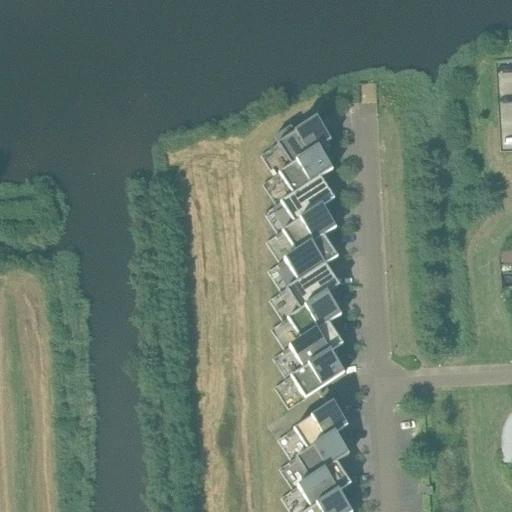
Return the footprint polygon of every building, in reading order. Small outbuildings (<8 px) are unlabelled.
[(317,121),(296,135),(291,128),(275,139),(279,145),(278,147),(291,168),(292,168),(316,153),(319,152),(332,143),(317,121)] [(292,168),(291,168),(279,176),(293,197),(317,182),(318,183),(321,181),(333,173),(319,152),(316,153),(292,168)] [(293,197),(281,205),(295,226),(295,227),(319,211),(319,212),(322,210),(335,202),(321,181),(318,183),(317,182),(293,197)] [(295,227),(295,226),(282,234),(296,255),(297,256),(321,240),(321,241),(324,239),(336,231),(322,210),(319,212),(319,211),(295,227)] [(297,256),(296,255),(284,263),(298,284),(298,285),(322,269),(323,270),(326,268),(338,260),(324,239),(321,241),(321,240),(297,256)] [(511,260),(511,251),(502,252),(503,264),(511,263),(511,260)] [(298,285),(298,284),(286,292),(299,313),(300,314),(324,298),(324,299),(327,297),(339,289),(326,268),(323,270),(322,269),(298,285)] [(300,314),(299,313),(287,321),(301,342),(301,343),(325,327),(326,328),(329,326),(341,318),(327,297),(324,299),(324,298),(300,314)] [(301,343),(301,342),(289,350),(303,371),(303,372),(327,356),(327,357),(330,355),(343,347),(329,326),(326,328),(325,327),(301,343)] [(303,372),(303,371),(290,379),(305,402),(344,376),(330,355),(327,357),(327,356),(303,372)] [(347,428),(333,407),(332,406),(293,431),(307,453),(331,437),(332,438),(335,436),(347,428)] [(511,422),(507,420),(505,423),(503,430),(501,437),(501,446),(511,445),(511,422)] [(307,453),(295,460),(309,482),(333,467),(336,465),(349,457),(335,436),(332,438),(331,437),(307,453)] [(309,482),(296,489),(310,511),(311,511),(335,496),(338,494),(350,486),(336,465),(333,467),(309,482)] [(311,511),(310,511),(308,511),(349,511),(338,494),(335,496),(311,511)]
